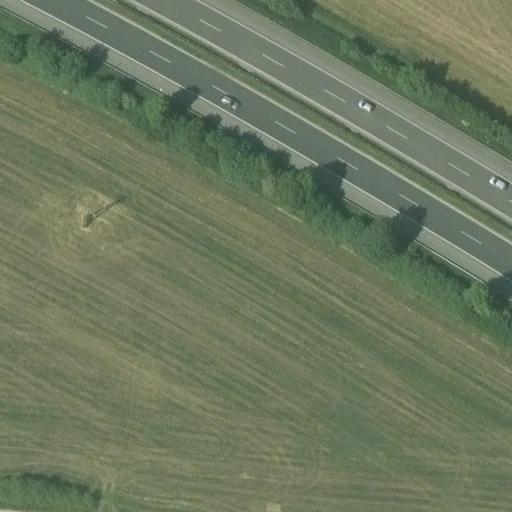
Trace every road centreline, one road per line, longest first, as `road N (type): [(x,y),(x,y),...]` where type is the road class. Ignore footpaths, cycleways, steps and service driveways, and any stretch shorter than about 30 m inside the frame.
road 1 (motorway): [(70,0),(188,60),(511,251)]
road 2 (motorway): [(511,186),(192,0)]
